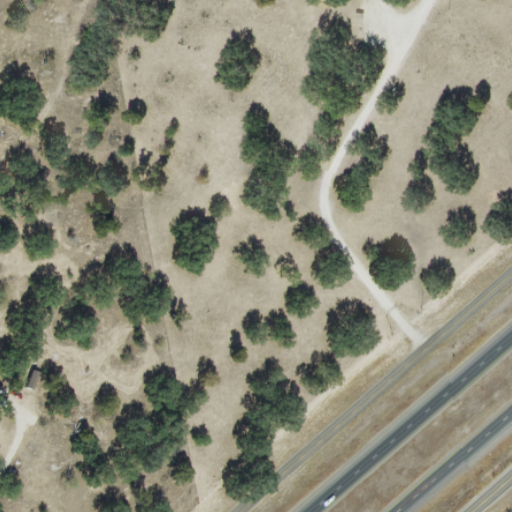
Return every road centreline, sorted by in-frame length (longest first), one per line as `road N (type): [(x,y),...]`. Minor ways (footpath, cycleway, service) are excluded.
road 1 (tertiary): [(245,511),(511,278)]
road 2 (motorway): [(511,336),(310,511)]
road 3 (motorway): [(399,511),(511,411)]
